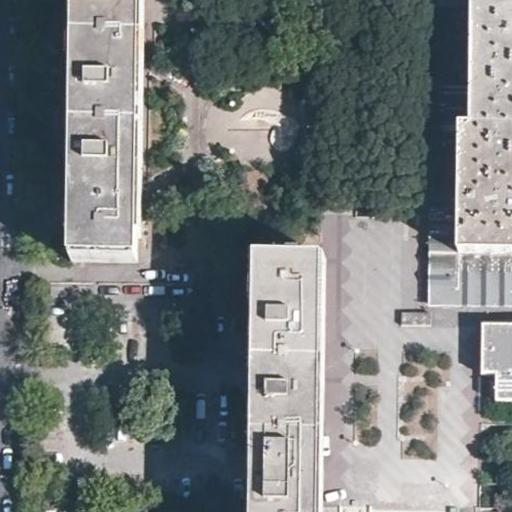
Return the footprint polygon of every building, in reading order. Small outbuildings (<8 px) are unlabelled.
[(76,0),(73,257),(137,258),(138,214),(138,181),(139,176),(139,173),(140,0),(76,0)] [(432,301),(511,302),(511,0),(434,0),(433,126),(431,300),(432,301)] [(318,511),(319,505),(319,454),(320,411),(321,302),(322,259),(257,258),(253,511),(318,511)] [(403,313),(403,324),(429,325),(430,314),(403,313)] [(511,330),(476,331),(476,388),(492,388),(492,415),(511,415),(511,330)] [(480,508),(489,508),(502,508),(503,507),(503,481),(480,481),(479,503),(480,508)]
